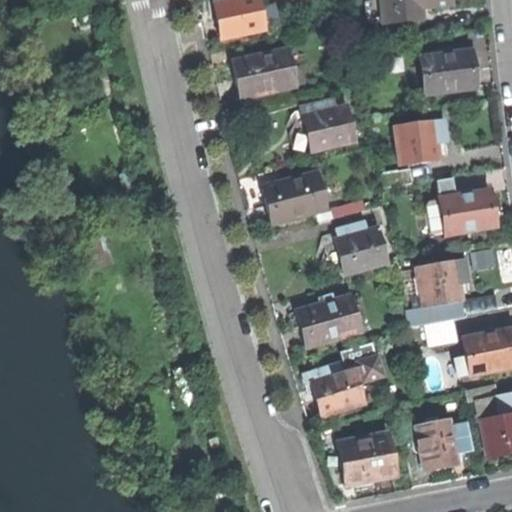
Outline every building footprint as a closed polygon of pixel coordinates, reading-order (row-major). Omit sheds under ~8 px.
[(220,39),(262,30),(255,0),(216,0),(218,5),(213,6),(216,22),(220,39)] [(380,0),(382,21),(420,18),(420,9),(449,6),(447,0),(380,0)] [(432,51),(433,58),(454,55),(453,48),(432,51)] [(303,91),(302,84),(294,86),(286,50),(231,63),(235,80),(239,98),(227,101),(229,108),(303,91)] [(424,93),(474,85),(471,67),(469,53),(454,55),(433,58),(419,60),(424,93)] [(306,133),(311,152),(352,141),(343,107),(334,110),(332,101),(305,107),(307,117),(302,118),(306,133)] [(235,111),(238,126),(264,121),(260,105),(235,111)] [(399,166),(437,161),(434,141),(445,139),(444,128),(442,119),(393,126),(399,166)] [(380,189),(410,185),(407,170),(378,175),(380,189)] [(270,223),(324,210),(315,174),(261,187),(265,205),(270,223)] [(136,176),(120,181),(126,202),(142,197),(136,176)] [(472,196),(471,189),(453,192),(454,199),(439,201),(423,204),(429,237),(444,234),(492,226),(489,208),(487,193),(472,196)] [(383,263),(375,231),(364,234),(362,224),(359,212),(318,223),(322,240),(328,238),(332,252),(337,250),(340,261),(343,274),(383,263)] [(101,224),(76,230),(83,257),(108,250),(101,224)] [(462,261),(415,269),(422,308),(408,310),(410,327),(423,325),(451,320),(454,320),(451,303),(459,302),(455,282),(465,280),(464,270),(462,261)] [(300,333),(305,349),(358,333),(348,297),(294,313),(300,333)] [(423,325),(426,347),(455,343),(451,320),(423,325)] [(505,325),(465,333),(466,339),(462,340),(466,356),(453,359),(456,376),(469,373),(511,364),(511,339),(510,330),(506,331),(505,325)] [(338,365),(312,373),(301,376),(304,386),(308,399),(315,396),(321,416),(361,404),(352,372),(357,371),(361,382),(381,376),(376,356),(372,343),(340,352),(343,363),(338,365)] [(511,453),(511,393),(494,397),(495,405),(476,408),(479,422),(486,459),(508,454),(511,453)] [(414,429),(423,471),(439,468),(455,465),(452,449),(459,447),(456,431),(449,433),(448,427),(447,422),(414,429)] [(471,452),(472,452),(466,423),(448,427),(449,433),(456,431),(459,447),(460,453),(470,450),(471,452)] [(373,481),(395,477),(386,434),(336,443),(344,486),(373,481)]
